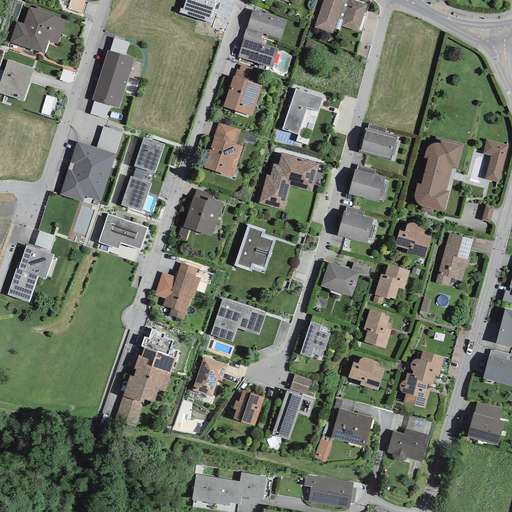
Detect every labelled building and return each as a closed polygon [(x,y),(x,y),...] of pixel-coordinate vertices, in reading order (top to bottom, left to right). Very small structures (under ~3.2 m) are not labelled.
[(180,8),(179,12),(211,23),(213,19),(210,18),(216,2),(215,2),(215,0),(185,0),(183,9),(180,8)] [(323,0),(314,28),(332,34),(334,28),(339,30),(341,26),(358,32),(367,5),(353,0),(323,0)] [(17,21),(9,42),(43,53),(48,40),(56,17),(56,16),(29,7),(24,23),(17,21)] [(286,20),(252,10),(247,29),(263,34),(281,39),(286,20)] [(56,17),(48,40),(57,43),(65,20),(56,17)] [(243,38),(244,38),(260,43),(263,34),(247,29),(246,29),(243,38)] [(114,38),(110,51),(125,56),(129,43),(114,38)] [(260,43),(244,38),(238,57),(272,68),(277,49),(260,43)] [(306,40),(305,47),(311,49),(313,42),(306,40)] [(110,51),(107,50),(92,100),(94,101),(109,105),(118,108),(134,59),(125,56),(110,51)] [(34,69),(8,60),(0,82),(0,93),(23,101),(34,69)] [(237,69),(234,77),(252,82),(256,70),(241,65),(239,70),(237,69)] [(234,77),(233,76),(223,107),(251,116),(262,86),(252,82),(234,77)] [(321,98),(295,88),(282,129),(297,135),(295,141),(307,145),(321,98)] [(109,105),(94,101),(90,114),(105,118),(109,105)] [(241,130),(219,123),(213,138),(214,138),(204,168),(233,177),(243,147),(236,144),(241,130)] [(369,124),(367,129),(385,133),(386,128),(369,124)] [(96,148),(115,154),(122,133),(103,127),(96,148)] [(367,129),(365,128),(359,152),(390,161),(391,157),(396,140),(397,137),(385,133),(367,129)] [(421,207),(420,210),(432,213),(433,210),(444,212),(449,191),(446,191),(452,168),(457,169),(464,144),(436,137),(435,143),(433,143),(430,145),(428,146),(426,149),(425,152),(425,154),(424,158),(427,159),(420,184),(417,183),(414,195),(414,197),(414,199),(416,201),(417,203),(418,205),(420,206),(421,207)] [(164,145),(143,138),(134,166),(136,167),(154,173),(164,145)] [(400,141),(396,140),(391,157),(395,158),(400,141)] [(491,156),(485,179),(499,182),(508,145),(486,140),(482,154),(491,156)] [(77,141),(60,194),(83,202),(84,196),(100,202),(115,154),(96,148),(77,141)] [(319,164),(281,154),(278,165),(273,164),(270,176),(266,175),(259,203),(283,210),(290,186),(312,192),(319,164)] [(358,165),(357,170),(374,175),(375,170),(358,165)] [(136,167),(133,177),(150,183),(154,173),(136,167)] [(355,169),(348,194),(378,202),(379,199),(384,181),(385,178),(374,175),(357,170),(355,169)] [(133,177),(130,176),(121,205),(142,212),(151,183),(150,183),(133,177)] [(389,182),(384,181),(379,199),(384,200),(389,182)] [(196,189),(194,196),(207,200),(208,197),(211,199),(213,195),(196,189)] [(194,196),(193,196),(183,228),(211,237),(222,203),(211,199),(208,197),(207,200),(194,196)] [(485,205),(482,220),(490,222),(494,207),(485,205)] [(347,206),(345,211),(363,216),(364,211),(347,206)] [(345,211),(344,211),(337,236),(367,243),(368,239),(372,224),(373,219),(363,216),(345,211)] [(108,214),(98,243),(119,250),(121,244),(141,251),(149,227),(108,214)] [(399,230),(394,246),(407,250),(406,253),(424,258),(431,236),(425,235),(426,231),(422,230),(422,229),(418,228),(418,227),(417,226),(416,225),(415,224),(414,223),(412,223),(410,223),(409,224),(407,224),(406,225),(405,232),(399,230)] [(248,224),(234,266),(251,271),(253,267),(265,271),(276,239),(264,235),(266,230),(248,224)] [(39,231),(34,245),(48,250),(53,236),(39,231)] [(473,240),(448,233),(435,283),(449,286),(451,278),(462,281),(473,240)] [(18,262),(7,295),(29,302),(38,276),(46,278),(54,255),(26,245),(20,263),(18,262)] [(351,269),(328,262),(320,286),(351,297),(360,272),(351,269)] [(165,299),(163,306),(171,309),(169,315),(183,320),(191,298),(193,299),(200,279),(194,277),(197,269),(181,263),(176,277),(162,272),(154,295),(165,299)] [(353,263),(351,269),(360,272),(367,275),(369,268),(353,263)] [(380,274),(374,295),(375,295),(384,298),(389,299),(389,298),(395,299),(398,288),(404,290),(410,271),(388,264),(384,275),(380,274)] [(511,303),(511,288),(510,288),(509,291),(505,290),(502,300),(511,303)] [(384,298),(375,295),(373,302),(382,304),(384,298)] [(431,300),(423,298),(420,311),(427,313),(431,300)] [(266,313),(222,299),(210,335),(232,342),(237,328),(258,335),(266,313)] [(367,331),(364,342),(385,349),(393,324),(388,322),(390,317),(384,315),(385,314),(370,309),(363,330),(367,331)] [(511,310),(505,309),(495,344),(511,347),(511,310)] [(310,322),(299,354),(310,358),(312,353),(314,347),(323,350),(324,351),(330,334),(325,332),(319,330),(321,326),(321,325),(310,322)] [(141,347),(145,348),(168,355),(173,340),(164,337),(165,333),(151,329),(148,338),(144,337),(141,347)] [(445,334),(435,332),(433,340),(443,342),(445,334)] [(321,356),(323,350),(314,347),(312,353),(321,356)] [(130,375),(122,396),(143,403),(144,400),(154,402),(158,389),(165,391),(176,358),(168,355),(145,348),(142,356),(138,355),(133,368),(136,370),(133,376),(130,375)] [(491,350),(489,355),(509,360),(510,355),(493,350),(493,351),(491,350)] [(412,374),(415,375),(414,378),(417,378),(417,380),(427,383),(433,384),(435,374),(439,375),(444,357),(422,351),(420,360),(416,359),(414,360),(413,361),(411,362),(411,364),(410,366),(410,368),(411,370),(413,371),(412,374)] [(489,355),(489,354),(482,379),(511,386),(511,361),(509,360),(489,355)] [(227,365),(203,357),(192,390),(212,397),(217,380),(221,381),(227,365)] [(353,362),(348,377),(361,381),(359,385),(378,391),(384,369),(379,367),(380,363),(376,362),(376,361),(367,359),(365,358),(363,358),(362,359),(360,359),(359,360),(358,364),(353,362)] [(405,394),(403,402),(425,408),(430,390),(426,390),(427,383),(417,380),(417,378),(414,378),(415,375),(412,374),(407,373),(405,381),(403,381),(401,383),(400,385),(399,388),(400,390),(401,392),(403,393),(405,394)] [(294,374),(289,389),(306,395),(311,380),(294,374)] [(236,410),(233,419),(254,426),(264,398),(242,390),(238,402),(235,401),(233,409),(236,410)] [(314,400),(286,390),(271,435),(288,440),(297,413),(308,417),(314,400)] [(199,394),(197,400),(210,405),(212,399),(199,394)] [(135,427),(143,403),(122,396),(115,420),(135,427)] [(339,409),(340,409),(342,401),(336,399),(334,408),(339,410),(339,409)] [(477,402),(474,413),(499,421),(503,408),(483,403),(483,404),(477,402)] [(340,409),(339,409),(339,410),(331,438),(364,447),(373,418),(340,409)] [(473,413),(467,437),(498,446),(504,422),(499,421),(474,413),(473,413)] [(410,416),(406,428),(428,435),(431,422),(410,416)] [(406,428),(405,428),(403,434),(392,431),(387,452),(392,454),(392,456),(393,458),(395,460),(398,461),(401,461),(403,461),(405,460),(406,458),(421,462),(429,435),(428,435),(406,428)] [(321,439),(314,458),(325,462),(332,443),(321,439)] [(239,482),(196,474),(192,500),(230,506),(230,502),(240,504),(241,496),(263,500),(263,497),(266,477),(241,473),(239,482)] [(310,487),(308,502),(349,509),(350,503),(353,487),(353,482),(306,475),(304,486),(310,487)]
